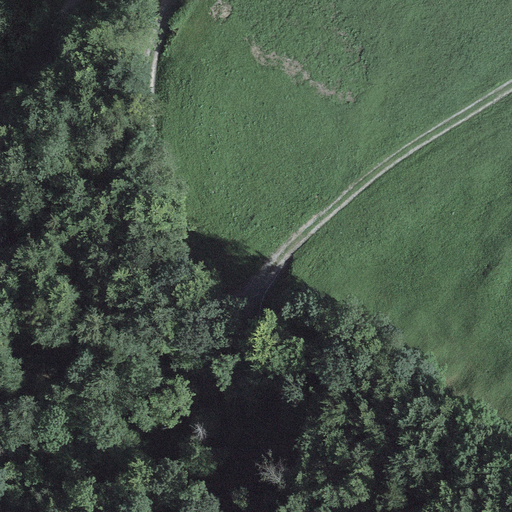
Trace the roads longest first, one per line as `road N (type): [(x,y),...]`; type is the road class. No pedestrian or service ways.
road 1 (track): [(511,86),(358,186),(276,258),(207,283),(178,260),(145,156),(141,70),(150,0)]
road 2 (track): [(67,0),(0,103)]
